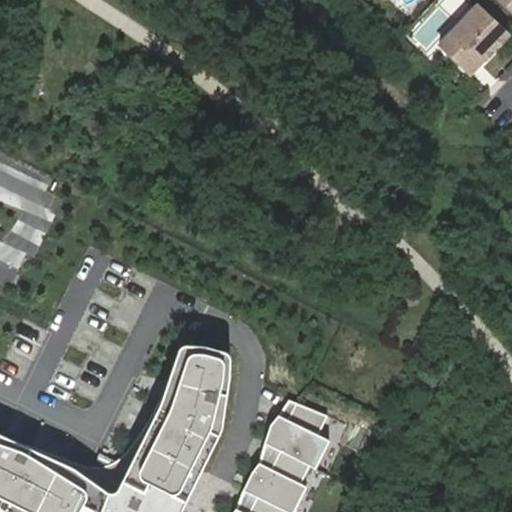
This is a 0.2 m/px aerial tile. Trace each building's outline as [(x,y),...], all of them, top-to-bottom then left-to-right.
[(511,0),(503,0),(511,8),(511,0)] [(477,6),(440,45),(469,73),(506,34),(477,6)] [(415,32),(423,46),(441,36),(432,22),(415,32)] [(29,445),(0,431),(0,508),(7,511),(181,511),(222,432),(224,425),(230,381),(232,359),(232,354),(227,351),(209,344),(196,344),(188,344),(182,345),(179,350),(170,380),(161,400),(147,426),(131,449),(124,458),(114,463),(101,468),(85,466),(29,445)] [(327,416),(289,400),(280,414),(271,424),(265,442),(310,465),(317,468),(330,440),(319,434),(327,416)] [(310,465),(265,442),(261,463),(252,472),(243,490),(287,511),(289,511),(293,511),(308,486),(301,482),(310,465)] [(286,511),(287,511),(243,490),(238,508),(233,511),(286,511)]
